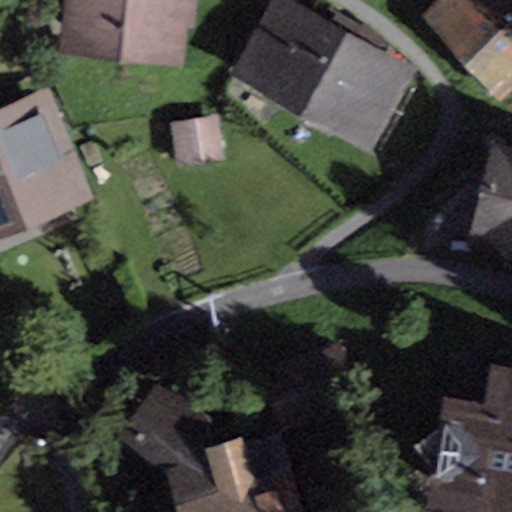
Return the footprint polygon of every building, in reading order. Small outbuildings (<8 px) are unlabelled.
[(77,0),(73,30),(174,41),(177,0),(190,1),(189,0),(77,0)] [(479,56),(502,81),(511,72),(511,3),(509,0),(443,0),(441,3),(485,51),(479,56)] [(384,35),(367,23),(363,30),(337,16),(330,29),(278,1),(246,57),(373,131),(407,70),(375,52),(384,35)] [(42,213),(81,198),(43,99),(0,115),(0,211),(35,197),(42,213)] [(219,150),(214,120),(179,125),(184,155),(219,150)] [(482,242),(511,248),(511,152),(504,150),(482,242)] [(342,348),(272,370),(288,418),(357,395),(342,348)] [(442,484),(511,495),(511,382),(502,381),(497,411),(454,404),(451,424),(428,441),(445,465),(442,484)] [(198,511),(292,511),(272,442),(218,459),(207,419),(164,388),(132,430),(185,469),(198,511)]
